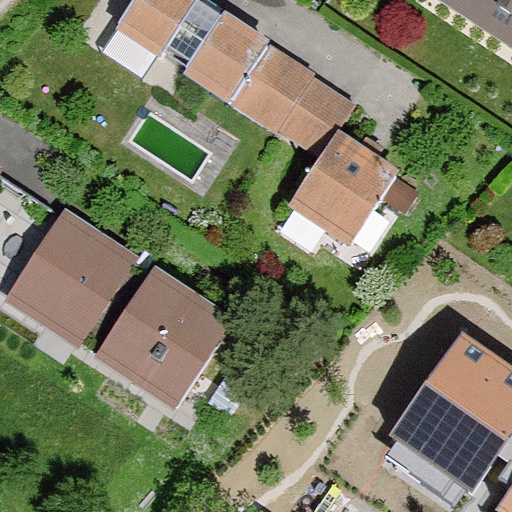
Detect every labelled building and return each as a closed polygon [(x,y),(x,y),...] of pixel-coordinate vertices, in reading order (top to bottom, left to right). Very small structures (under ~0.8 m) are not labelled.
[(268,46),(197,0),(136,0),(121,25),(233,99),(276,127),(279,122),(329,156),(296,207),(355,245),(399,178),(337,137),(353,111),(309,82),(313,76),(268,46)] [(511,0),(452,0),(511,37),(511,0)] [(130,259),(65,217),(13,295),(79,338),(130,259)] [(226,321),(154,273),(101,352),(173,400),(226,321)] [(511,371),(466,339),(399,435),(469,484),(494,450),(511,423),(511,371)] [(511,462),(502,477),(511,483),(511,423),(494,450),(511,462)]
